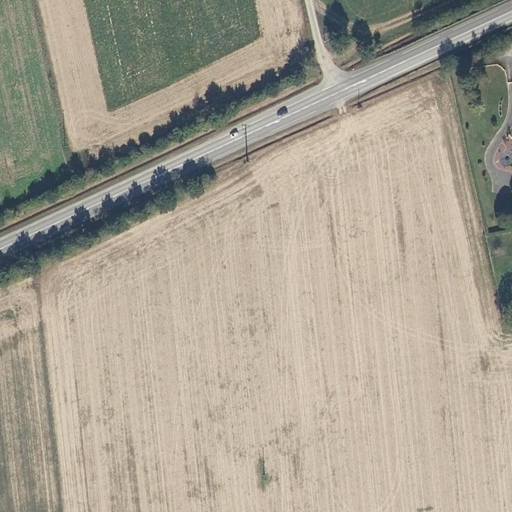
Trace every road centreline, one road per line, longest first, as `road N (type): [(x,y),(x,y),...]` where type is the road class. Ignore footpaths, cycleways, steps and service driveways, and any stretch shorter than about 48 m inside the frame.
road 1 (primary): [(337,93),(0,249)]
road 2 (primary): [(511,12),(337,93)]
